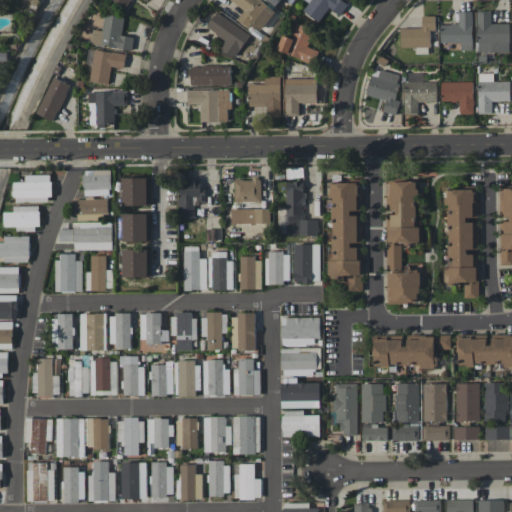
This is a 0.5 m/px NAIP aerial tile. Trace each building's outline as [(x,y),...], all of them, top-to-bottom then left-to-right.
[(110,0),(126,10),(132,0),(144,0),(146,1),(146,0),(110,0)] [(237,20),(251,31),(255,26),(261,31),(276,12),(260,0),(230,0),(244,10),(237,20)] [(341,0),(310,0),(303,11),(318,22),(329,8),(339,16),(348,4),(341,0)] [(441,42),(460,42),(461,50),(473,50),(472,11),(458,11),(459,24),(440,24),(441,42)] [(509,23),(491,24),(491,11),(477,12),(478,52),(492,52),(492,43),(509,43),(509,23)] [(206,28),(225,39),(219,49),(235,58),(250,33),(216,12),(206,28)] [(91,45),(131,50),(133,37),(121,35),(124,16),(104,14),(102,30),(93,29),(91,45)] [(422,28),(401,28),(400,47),(430,47),(430,30),(435,30),(436,16),(422,16),(422,28)] [(277,50),(313,65),(319,51),(307,46),(314,31),(296,23),(290,37),(284,35),(277,50)] [(89,81),(108,84),(111,66),(124,68),(126,54),(94,49),(89,81)] [(191,85),(230,84),(230,65),(190,66),(191,85)] [(366,95),(386,100),(383,111),(396,114),(399,101),(394,100),(400,75),(372,69),(366,95)] [(478,113),(492,113),(491,101),(510,101),(509,81),(493,81),(493,73),(477,73),(478,113)] [(280,76),(264,76),(264,84),(248,84),(248,114),(281,113),(280,76)] [(54,121),(70,84),(54,77),(37,114),(54,121)] [(285,78),(285,115),(299,115),(299,103),(316,103),(317,79),(285,78)] [(441,101),(459,101),(459,114),(474,114),(473,81),(441,82),(441,101)] [(436,102),(436,83),(404,82),(404,113),(418,114),(418,102),(436,102)] [(200,122),(227,122),(227,109),(230,109),(230,90),(187,89),(187,104),(200,104),(200,122)] [(89,126),(115,126),(115,105),(124,105),(123,91),(89,92),(89,126)] [(110,170),(83,170),(84,196),(111,195),(110,170)] [(15,202),(50,202),(50,175),(25,175),(25,182),(15,182),(15,202)] [(151,178),(123,177),(122,205),(151,206),(151,178)] [(234,179),(234,202),(260,202),(260,179),(234,179)] [(178,218),(194,218),(194,201),(202,201),(203,180),(179,180),(178,218)] [(318,235),(318,219),(303,220),(303,181),(287,182),(287,236),(318,235)] [(390,182),(390,212),(391,226),(387,226),(387,265),(401,265),(401,245),(420,245),(420,220),(416,220),(416,181),(390,182)] [(361,182),(332,182),(333,259),(329,259),(329,278),(348,278),(348,291),(362,291),(362,247),(351,247),(351,243),(362,242),(361,215),(351,215),(351,211),(361,211),(361,182)] [(511,187),(504,188),(503,219),(504,219),(504,232),(511,231),(511,187)] [(447,285),(464,285),(464,298),(478,298),(478,254),(469,254),(469,250),(478,250),(478,220),(477,220),(477,200),(473,200),(473,189),(448,189),(447,285)] [(108,198),(74,199),(74,220),(99,220),(99,214),(108,214),(108,198)] [(4,212),(5,227),(17,226),(17,231),(40,230),(39,205),(14,206),(14,212),(4,212)] [(230,209),(231,224),(269,223),(269,208),(230,209)] [(151,214),(123,213),(122,241),(151,242),(151,214)] [(74,250),(112,249),(112,222),(80,222),(80,228),(73,228),(74,250)] [(73,242),(73,224),(67,224),(67,228),(59,229),(59,242),(73,242)] [(511,233),(502,233),(501,250),(511,249),(511,233)] [(30,261),(30,236),(1,236),(1,261),(30,261)] [(320,244),(293,244),(293,282),(320,282),(320,244)] [(206,259),(200,259),(199,246),(183,246),(184,290),(207,289),(206,259)] [(151,249),(122,249),(123,277),(151,277),(151,249)] [(511,249),(502,250),(501,263),(511,263),(511,249)] [(226,252),(209,251),(208,289),(233,289),(233,260),(226,260),(226,252)] [(290,283),(289,252),(266,252),(266,283),(290,283)] [(56,291),(82,292),(82,261),(75,260),(75,253),(56,253),(56,291)] [(105,256),(90,255),(90,271),(86,271),(86,290),(112,290),(112,270),(105,270),(105,256)] [(261,289),(261,257),(240,257),(240,289),(261,289)] [(19,266),(0,266),(0,292),(19,292),(19,266)] [(389,272),(389,303),(418,303),(418,272),(389,272)] [(0,319),(18,320),(18,295),(0,294),(0,319)] [(104,350),(104,313),(79,313),(80,350),(104,350)] [(139,313),(140,342),(169,341),(169,329),(161,330),(161,313),(139,313)] [(192,350),(192,339),(195,339),(195,313),(170,313),(171,335),(177,335),(177,350),(192,350)] [(222,350),(222,332),(227,332),(227,313),(200,313),(201,335),(207,335),(207,350),(222,350)] [(255,350),(255,313),(231,313),(232,350),(255,350)] [(110,347),(131,347),(130,314),(109,314),(110,347)] [(52,315),(51,344),(57,344),(57,349),(74,349),(74,315),(52,315)] [(319,317),(282,317),(282,344),(320,344),(319,317)] [(0,347),(13,347),(13,321),(0,321),(0,347)] [(450,335),(419,336),(420,368),(436,368),(436,349),(450,349),(450,335)] [(458,338),(459,365),(504,364),(505,367),(511,367),(511,335),(489,336),(489,337),(458,338)] [(419,339),(405,339),(375,339),(374,366),(389,366),(389,364),(419,365),(419,339)] [(281,375),(316,375),(316,348),(282,348),(281,375)] [(8,352),(0,351),(0,375),(8,376),(8,352)] [(144,395),(145,367),(138,366),(138,355),(122,355),(122,395),(144,395)] [(32,396),(60,396),(61,359),(38,358),(37,372),(33,372),(32,396)] [(91,395),(117,394),(116,359),(91,359),(91,395)] [(229,370),(223,370),(223,359),(203,359),(204,395),(230,394),(229,370)] [(260,370),(254,370),(254,359),(238,359),(238,368),(233,368),(234,395),(260,395),(260,370)] [(198,360),(177,360),(178,396),(199,396),(198,360)] [(89,394),(89,367),(82,367),(82,361),(74,361),(74,369),(69,369),(69,394),(89,394)] [(173,395),(172,363),(151,363),(152,395),(173,395)] [(312,385),(301,385),(301,380),(282,379),(282,406),(302,406),(302,400),(312,400),(312,385)] [(483,383),(484,422),(506,421),(506,382),(483,383)] [(356,383),(334,383),(334,423),(340,422),(341,435),(357,435),(356,383)] [(361,384),(361,423),(384,422),(384,383),(361,384)] [(419,383),(394,383),(393,422),(418,422),(419,383)] [(423,421),(446,421),(446,383),(423,383),(423,421)] [(479,383),(455,383),(455,421),(479,420),(479,383)] [(320,436),(319,415),(304,415),(304,410),(282,410),(282,437),(320,436)] [(259,415),(232,416),(233,454),(255,454),(255,444),(260,444),(259,415)] [(204,452),(226,452),(225,444),(231,444),(231,426),(225,426),(225,416),(204,416),(204,452)] [(24,445),(31,446),(31,454),(46,454),(46,440),(52,440),(52,419),(25,418),(24,445)] [(84,457),(85,418),(57,418),(56,456),(84,457)] [(109,449),(108,418),(86,418),(87,449),(109,449)] [(144,442),(144,418),(117,419),(118,443),(123,443),(123,455),(139,455),(138,442),(144,442)] [(148,443),(154,442),(154,448),(169,448),(169,436),(171,435),(171,418),(147,418),(148,443)] [(197,418),(176,418),(176,447),(197,447),(197,418)] [(387,440),(387,427),(377,427),(377,424),(362,424),(362,440),(387,440)] [(392,441),(419,440),(419,424),(392,425),(392,441)] [(449,440),(449,425),(423,426),(423,440),(449,440)] [(510,439),(510,425),(484,426),(485,439),(510,439)] [(479,426),(454,426),(455,439),(479,439),(479,426)] [(115,472),(109,472),(108,461),(93,461),(93,475),(88,475),(88,501),(115,500),(115,472)] [(208,495),(229,495),(230,462),(208,461),(208,495)] [(27,501),(54,502),(54,470),(47,470),(47,462),(33,462),(32,470),(27,470),(27,501)] [(173,463),(151,463),(151,496),(173,496),(173,463)] [(234,499),(262,498),(262,478),(255,478),(254,463),(233,464),(234,499)] [(195,464),(180,464),(180,480),(176,480),(176,500),(202,499),(202,474),(196,474),(195,464)] [(84,468),(63,468),(64,502),(85,501),(84,468)] [(413,511),(440,511),(440,499),(413,500),(413,511)] [(473,511),(473,499),(446,500),(446,511),(473,511)] [(410,511),(410,500),(383,500),(383,511),(410,511)] [(502,511),(503,500),(478,500),(477,511),(502,511)] [(316,511),(316,508),(309,508),(309,502),(283,502),(283,511),(316,511)]
